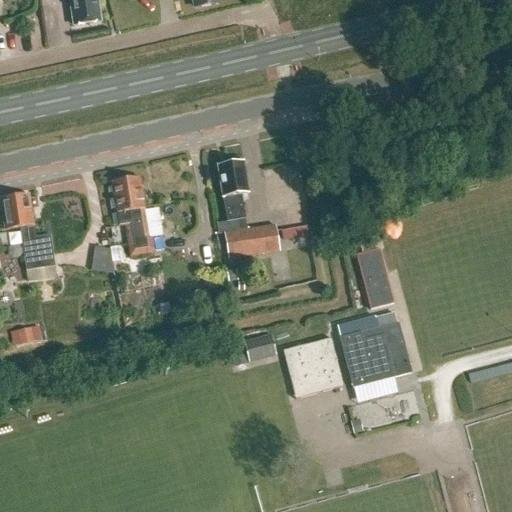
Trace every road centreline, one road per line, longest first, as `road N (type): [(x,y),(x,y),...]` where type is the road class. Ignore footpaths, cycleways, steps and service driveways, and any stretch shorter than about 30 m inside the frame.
road 1 (tertiary): [(0,167),(511,60)]
road 2 (primary): [(0,113),(492,0)]
road 3 (residential): [(269,10),(0,64)]
